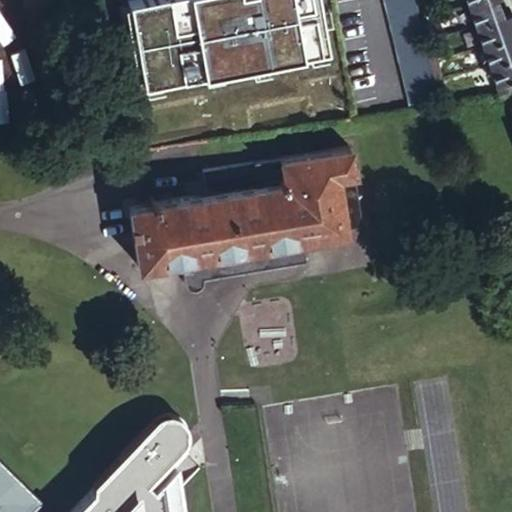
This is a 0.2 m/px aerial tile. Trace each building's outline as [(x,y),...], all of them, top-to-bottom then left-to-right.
[(88,111),(62,0),(30,0),(57,118),(88,111)] [(128,0),(141,78),(328,47),(320,0),(128,0)] [(389,0),(414,101),(441,96),(438,85),(417,0),(389,0)] [(467,5),(475,22),(511,11),(505,0),(473,0),(467,2),(467,5)] [(472,24),(475,22),(467,5),(465,6),(472,24)] [(475,22),(483,42),(511,32),(511,14),(511,11),(475,22)] [(511,32),(483,42),(490,62),(511,55),(511,32)] [(511,55),(490,62),(501,88),(511,86),(511,55)] [(441,96),(441,98),(451,97),(447,83),(438,85),(441,96)] [(174,196),(163,198),(157,199),(156,195),(152,196),(153,200),(130,204),(141,262),(201,252),(206,273),(311,256),(308,235),(351,228),(350,223),(366,220),(352,143),(205,167),(209,191),(174,196)] [(112,464),(95,482),(104,491),(83,511),(180,511),(175,485),(167,493),(155,481),(151,485),(145,491),(137,483),(143,477),(176,443),(179,440),(181,435),(181,429),(179,423),(176,420),(172,416),(167,414),(162,414),(155,415),(152,417),(112,459),(112,464)] [(0,511),(28,511),(41,500),(0,457),(0,511)] [(172,464),(155,481),(167,493),(175,485),(172,464)] [(151,485),(143,477),(137,483),(145,491),(151,485)] [(83,511),(104,491),(95,482),(63,511),(83,511)]
